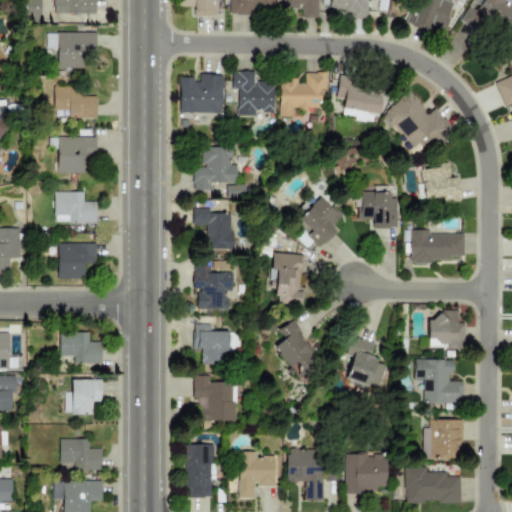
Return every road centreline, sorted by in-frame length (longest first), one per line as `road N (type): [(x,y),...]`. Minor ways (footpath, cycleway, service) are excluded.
road 1 (residential): [(143,42),(383,48),(461,97),(483,137),(490,174),(481,511)]
road 2 (tertiary): [(136,511),(144,0)]
road 3 (residential): [(0,302),(143,303)]
road 4 (residential): [(484,289),(356,283)]
